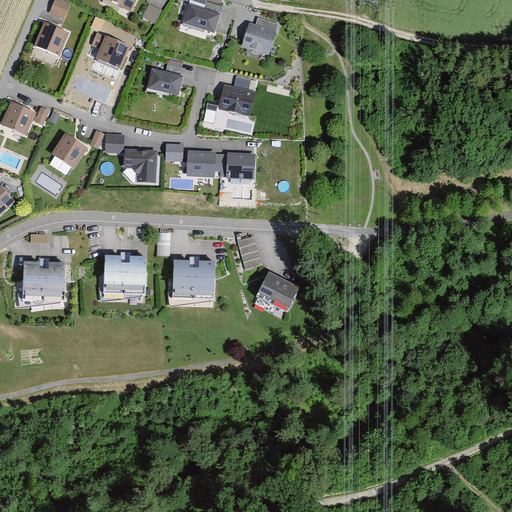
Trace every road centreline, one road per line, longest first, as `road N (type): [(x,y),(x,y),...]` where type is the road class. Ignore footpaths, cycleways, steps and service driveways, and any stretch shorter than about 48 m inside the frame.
road 1 (residential): [(511,206),(369,234),(83,216),(44,220),(0,241)]
road 2 (track): [(0,400),(56,385),(259,361),(317,342),(338,318),(355,233)]
road 3 (residential): [(3,83),(95,123),(192,143),(207,78)]
road 4 (track): [(261,511),(375,492),(511,431)]
road 5 (track): [(294,12),(412,41),(511,51)]
